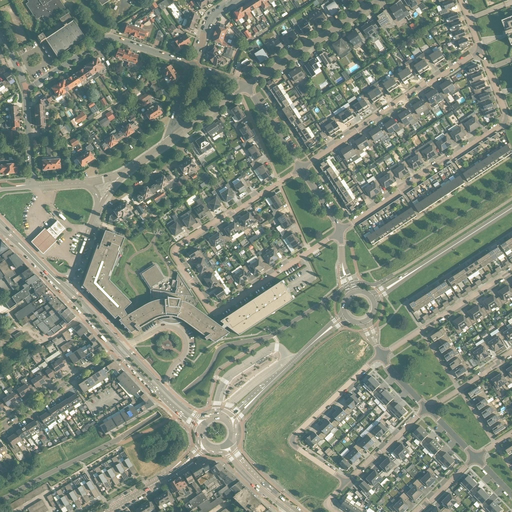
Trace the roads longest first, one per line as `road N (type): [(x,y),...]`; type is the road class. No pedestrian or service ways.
road 1 (residential): [(278,183),(173,255),(215,312),(308,252)]
road 2 (residential): [(340,230),(499,125),(503,107),(481,49)]
road 3 (residential): [(301,169),(481,49)]
road 4 (secondary): [(56,281),(199,429)]
road 5 (secondary): [(204,420),(165,391),(66,287)]
road 6 (residential): [(382,354),(295,436),(298,450),(345,483)]
road 7 (residential): [(25,90),(108,38),(192,65)]
road 8 (secondary): [(371,298),(511,207)]
road 9 (residential): [(246,87),(379,0)]
road 10 (residential): [(0,426),(106,356)]
